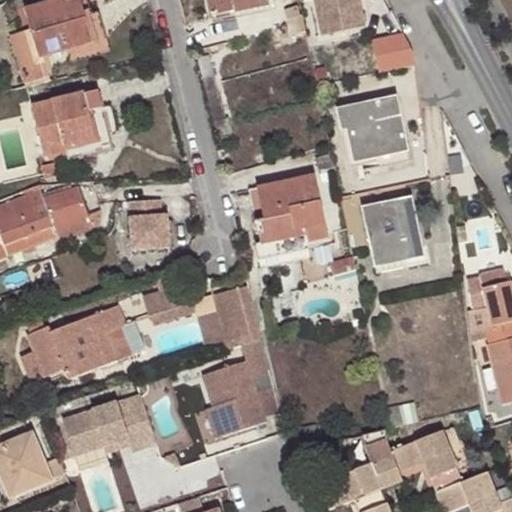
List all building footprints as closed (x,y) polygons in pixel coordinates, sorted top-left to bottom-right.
[(27,85),(49,79),(42,56),(67,48),(92,41),(84,15),(79,0),(50,0),(25,8),(31,28),(12,34),(27,85)] [(206,0),(210,16),(268,4),(266,0),(206,0)] [(311,0),(320,41),(360,33),(352,0),(311,0)] [(98,11),(84,15),(92,41),(67,48),(70,62),(110,50),(98,11)] [(412,54),(402,34),(369,44),(377,72),(413,62),(412,54)] [(222,109),(208,54),(196,57),(209,112),(222,109)] [(101,107),(96,89),(32,104),(42,151),(65,145),(67,157),(111,147),(101,107)] [(352,159),(405,148),(395,96),(335,109),(340,130),(346,129),(352,159)] [(409,160),(405,148),(352,159),(346,129),(340,130),(348,165),(376,161),(376,166),(409,160)] [(55,175),(52,163),(42,165),(45,177),(55,175)] [(313,173),(257,187),(264,218),(256,220),(261,243),(307,233),(307,241),(326,236),(313,173)] [(43,200),(38,184),(22,190),(24,196),(0,205),(0,257),(89,227),(76,188),(43,200)] [(264,218),(257,187),(249,188),(256,220),(264,218)] [(402,251),(404,261),(422,256),(410,196),(362,206),(374,258),(402,251)] [(160,200),(128,201),(128,252),(169,250),(169,218),(160,217),(160,200)] [(308,247),(307,241),(307,233),(261,243),(255,244),(258,257),(308,247)] [(405,265),(404,261),(402,251),(374,258),(376,271),(405,265)] [(354,269),(351,257),(329,262),(332,274),(354,269)] [(478,272),(481,284),(505,280),(502,267),(478,272)] [(505,280),(481,284),(489,324),(511,319),(511,292),(509,280),(505,280)] [(252,338),(228,344),(230,350),(243,346),(262,339),(252,296),(251,292),(241,295),(252,338)] [(241,295),(217,300),(228,344),(252,338),(241,295)] [(202,300),(159,310),(161,320),(204,310),(202,300)] [(48,325),(27,334),(43,376),(64,368),(68,379),(105,364),(94,337),(106,331),(125,324),(118,305),(50,332),(48,325)] [(501,403),(511,400),(511,319),(489,324),(485,326),(488,340),(485,342),(501,403)] [(2,331),(0,331),(0,367),(14,362),(2,331)] [(94,337),(105,364),(117,359),(106,331),(94,337)] [(252,376),(269,370),(262,339),(243,346),(248,362),(204,376),(214,408),(223,437),(267,424),(261,405),(257,406),(256,400),(260,399),(252,376)] [(131,452),(156,444),(140,395),(62,419),(73,455),(103,445),(127,438),(129,445),(131,452)] [(216,439),(223,437),(214,408),(207,410),(216,439)] [(288,430),(292,450),(319,443),(314,424),(288,430)] [(386,442),(383,428),(363,433),(366,449),(370,462),(341,474),(350,499),(354,498),(379,488),(389,484),(400,480),(397,472),(389,451),(386,442)] [(440,429),(389,451),(397,472),(425,462),(434,490),(460,481),(440,429)] [(64,473),(58,459),(44,465),(31,433),(0,446),(0,469),(11,495),(64,473)] [(105,453),(129,445),(127,438),(103,445),(105,453)] [(434,490),(442,511),(469,503),(472,511),(511,511),(511,498),(498,504),(487,471),(460,481),(434,490)] [(388,511),(379,488),(354,498),(359,511),(388,511)]
